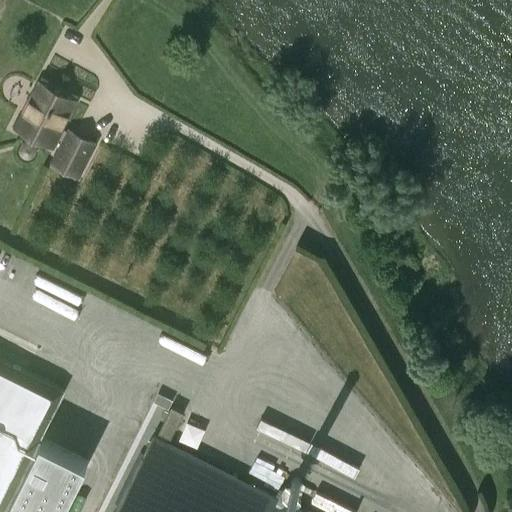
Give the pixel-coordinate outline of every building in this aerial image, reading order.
[(76,99),(33,77),(8,128),(51,149),(53,144),(54,145),(46,163),(77,178),(95,141),(64,127),(63,130),(61,129),(71,108),(76,99)] [(0,508),(62,387),(0,355),(0,508)] [(154,401),(168,408),(173,400),(159,392),(154,401)] [(167,421),(160,434),(172,440),(184,415),(173,410),(172,412),(166,410),(162,418),(167,421)] [(310,511),(154,433),(113,511),(310,511)] [(37,436),(2,506),(13,511),(24,511),(27,507),(36,511),(62,511),(88,462),(37,436)]
